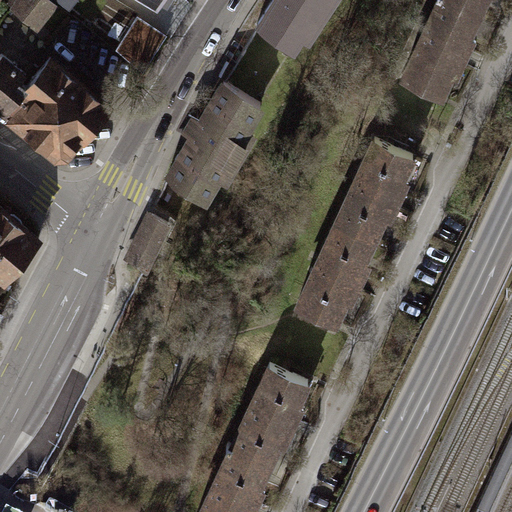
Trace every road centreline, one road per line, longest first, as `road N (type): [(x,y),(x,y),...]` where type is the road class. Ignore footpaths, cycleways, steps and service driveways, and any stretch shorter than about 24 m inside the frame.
road 1 (residential): [(293,511),(511,38)]
road 2 (trunk): [(361,511),(511,205)]
road 3 (trunk): [(511,212),(365,511)]
road 4 (tertiary): [(95,233),(229,0)]
road 5 (tertiary): [(0,417),(95,233)]
road 6 (residential): [(0,156),(95,233)]
